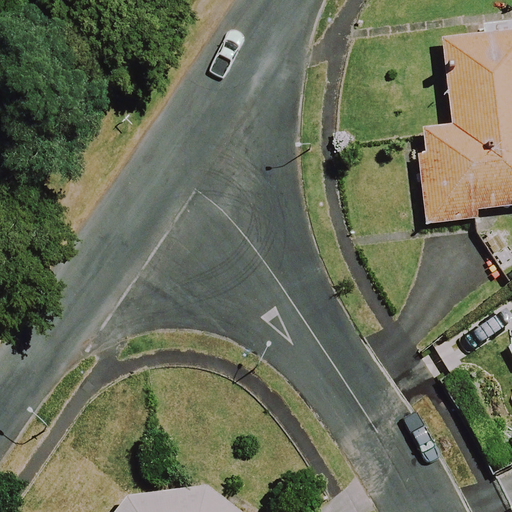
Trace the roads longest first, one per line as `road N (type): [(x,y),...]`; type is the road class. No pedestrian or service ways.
road 1 (residential): [(166,165),(220,206),(269,267),(360,402),(419,511)]
road 2 (residential): [(0,412),(166,165)]
road 3 (residential): [(166,165),(279,0)]
